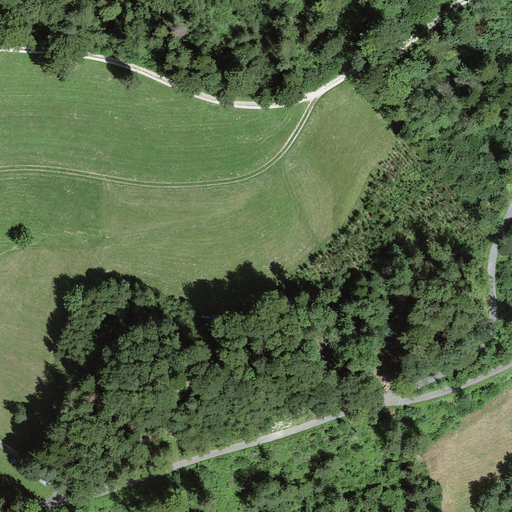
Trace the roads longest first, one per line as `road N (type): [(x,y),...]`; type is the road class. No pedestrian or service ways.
road 1 (track): [(0,492),(33,504),(70,501),(441,378),(486,339),(492,261),(511,212)]
road 2 (track): [(465,0),(315,94),(276,104),(211,99),(84,53),(0,49)]
road 3 (track): [(0,170),(173,185),(256,174),(294,139),(330,73),(399,0)]
road 4 (track): [(0,254),(26,244),(102,243),(227,224),(264,203),(280,156)]
road 5 (track): [(389,400),(424,398),(511,361)]
